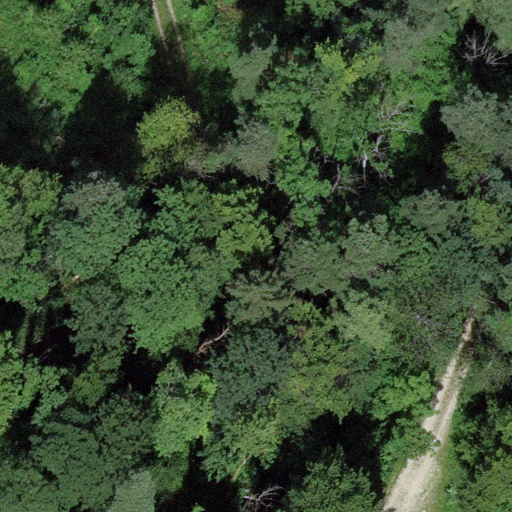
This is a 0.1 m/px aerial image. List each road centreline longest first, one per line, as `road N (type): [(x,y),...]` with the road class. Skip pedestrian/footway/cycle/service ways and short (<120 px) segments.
road 1 (track): [(344,511),(148,0)]
road 2 (track): [(511,215),(401,511)]
